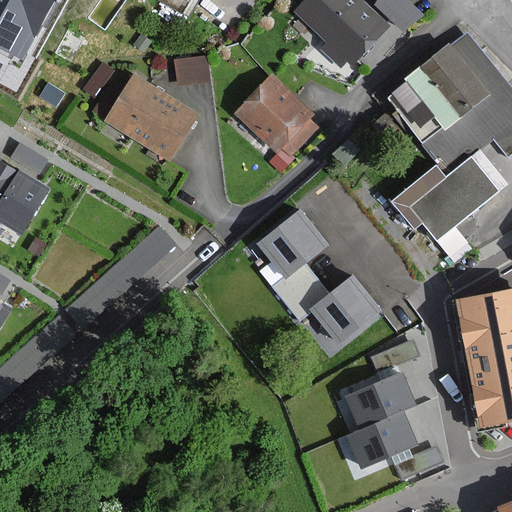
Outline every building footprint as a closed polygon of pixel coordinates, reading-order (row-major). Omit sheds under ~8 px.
[(50,0),(0,0),(0,43),(20,55),(50,0)] [(386,25),(359,0),(308,0),(297,12),(329,43),(323,48),(340,65),(347,58),(351,62),(386,25)] [(373,0),(402,27),(421,8),(412,0),(373,0)] [(511,91),(461,29),(375,100),(439,177),(473,149),(487,138),(504,159),(511,152),(511,91)] [(179,78),(211,75),(209,51),(176,55),(179,78)] [(292,153),(316,127),(308,119),(312,114),(299,102),(272,76),(237,113),(277,151),(283,145),(292,153)] [(154,89),(134,77),(108,120),(170,157),(196,114),(154,89)] [(501,186),(473,149),(439,177),(399,203),(428,241),(501,186)] [(19,171),(8,165),(0,160),(0,217),(22,231),(48,188),(34,180),(19,171)] [(325,245),(301,214),(261,243),(286,275),(325,245)] [(180,244),(162,223),(69,308),(87,328),(180,244)] [(377,310),(353,278),(314,308),(338,339),(377,310)] [(511,290),(458,300),(481,426),(511,420),(511,290)] [(0,324),(9,309),(0,303),(0,324)] [(0,405),(80,333),(62,314),(0,369),(0,405)] [(364,465),(416,442),(402,411),(415,405),(402,375),(348,399),(361,429),(350,434),(364,465)] [(511,511),(511,503),(501,508),(502,511),(511,511)]
